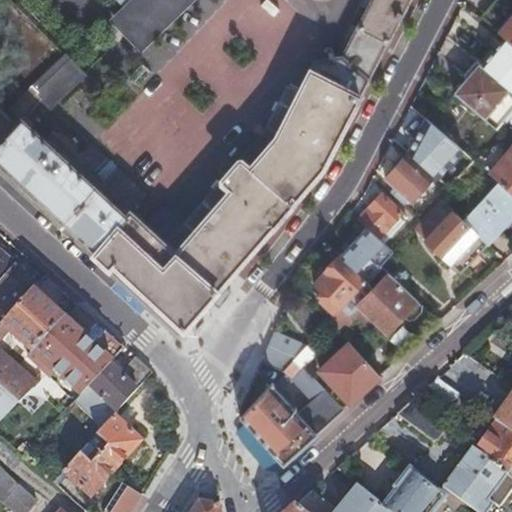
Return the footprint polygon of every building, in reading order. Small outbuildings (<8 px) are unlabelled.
[(355,101),(407,0),(369,0),(340,55),(314,60),(298,92),(287,86),(265,126),(266,128),(181,224),(161,206),(145,225),(130,211),(145,194),(88,144),(77,157),(52,133),(44,141),(20,119),(32,105),(41,115),(84,74),(64,54),(27,89),(3,116),(0,112),(0,167),(12,178),(93,253),(117,275),(178,332),(257,241),(320,168),(336,139),(355,101)] [(94,0),(100,10),(118,0),(94,0)] [(174,0),(133,0),(113,20),(133,41),(174,0)] [(511,44),(511,16),(498,34),(503,37),(511,44)] [(511,90),(511,44),(503,37),(481,64),(511,90)] [(511,104),(511,90),(481,64),(475,59),(462,75),(466,77),(453,93),(494,127),(511,104)] [(450,140),(430,123),(406,152),(427,169),(450,140)] [(511,143),(488,172),(498,182),(511,194),(511,143)] [(392,195),(403,204),(406,200),(409,203),(417,193),(416,193),(431,177),(406,154),(384,180),(395,190),(392,195)] [(486,243),(511,214),(511,194),(498,182),(462,220),(486,243)] [(365,227),(376,237),(399,211),(380,193),(356,219),(365,227)] [(459,272),(486,243),(462,220),(440,199),(418,223),(428,233),(423,239),(459,272)] [(428,233),(418,223),(413,228),(423,239),(428,233)] [(378,264),(390,250),(376,237),(365,227),(351,243),(342,253),(339,256),(364,279),(367,281),(380,267),(378,264)] [(0,273),(11,260),(0,250),(0,273)] [(334,312),(359,284),(364,279),(339,256),(315,281),(326,292),(319,299),(334,312)] [(14,264),(0,279),(0,307),(8,315),(36,284),(14,264)] [(420,310),(421,305),(386,272),(367,292),(359,284),(334,312),(331,316),(329,319),(346,338),(359,325),(350,316),(358,308),(384,334),(403,315),(407,320),(412,318),(420,310)] [(51,367),(81,394),(111,362),(114,358),(125,346),(45,274),(36,284),(8,315),(2,322),(7,327),(32,349),(27,354),(46,373),(51,367)] [(303,346),(273,330),(267,343),(294,355),(303,366),(315,353),(306,344),(303,346)] [(348,403),(379,374),(349,341),(318,369),(348,403)] [(280,370),(294,355),(267,343),(260,360),(280,370)] [(0,386),(17,401),(18,402),(37,383),(0,350),(0,386)] [(104,425),(113,414),(116,411),(152,371),(134,355),(124,367),(120,371),(111,362),(81,394),(76,399),(73,402),(101,427),(104,425)] [(294,376),(303,366),(294,355),(280,370),(275,376),(281,382),(287,376),(291,379),(294,376)] [(114,358),(111,362),(120,371),(124,367),(114,358)] [(302,385),(312,376),(303,366),(294,376),(302,385)] [(466,383),(446,367),(435,378),(456,393),(462,397),(468,388),(466,383)] [(282,464),(343,408),(312,376),(302,385),(315,398),(298,413),(269,383),(240,416),(282,464)] [(456,393),(435,378),(425,387),(448,403),(456,393)] [(0,386),(0,419),(17,401),(0,386)] [(511,393),(494,419),(511,431),(511,393)] [(410,401),(396,413),(431,440),(438,440),(446,427),(410,401)] [(95,448),(115,467),(140,439),(113,414),(104,425),(101,427),(96,433),(103,439),(95,448)] [(511,431),(494,419),(493,419),(473,447),(472,448),(506,473),(511,477),(511,431)] [(506,495),(511,486),(511,477),(506,473),(472,448),(470,447),(456,467),(473,480),(477,474),(506,495)] [(62,470),(91,494),(115,467),(95,448),(87,457),(80,451),(62,470)] [(428,452),(416,467),(443,487),(462,500),(478,511),(486,511),(493,503),(498,506),(506,495),(477,474),(473,480),(456,467),(448,461),(445,464),(428,452)] [(0,501),(12,511),(26,511),(35,501),(0,468),(0,501)] [(383,506),(390,511),(430,511),(443,497),(438,493),(408,469),(406,471),(404,470),(401,470),(393,480),(394,483),(396,485),(394,488),(395,489),(383,506)] [(312,491),(297,505),(305,511),(390,511),(383,506),(356,484),(334,510),(312,491)] [(111,511),(129,511),(139,497),(141,493),(129,485),(111,511)] [(438,493),(443,497),(430,511),(452,511),(462,500),(443,487),(438,493)] [(221,511),(219,502),(199,497),(189,511),(221,511)]
